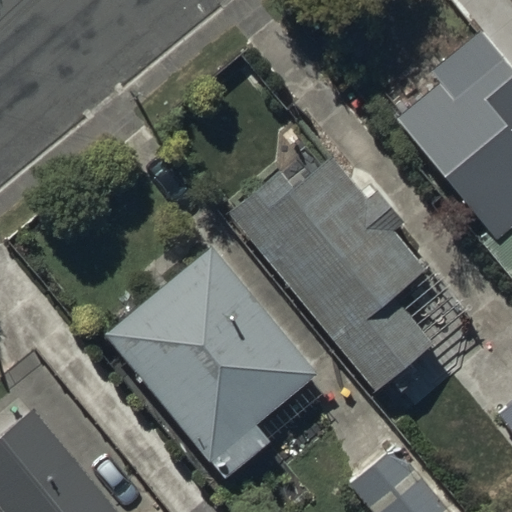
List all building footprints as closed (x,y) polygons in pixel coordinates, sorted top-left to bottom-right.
[(434,78),(390,115),(492,236),(479,247),(511,286),(511,132),(508,128),(511,124),(511,68),(476,27),(426,69),(434,78)] [(274,165),(221,209),(373,390),(430,342),(390,294),(426,264),(330,150),(290,184),(274,165)] [(204,244),(98,332),(221,479),(268,440),(253,422),(312,373),(204,244)] [(511,400),(496,413),(511,432),(511,400)] [(115,511),(28,405),(0,427),(0,511),(115,511)] [(448,511),(394,445),(347,483),(370,511),(448,511)]
